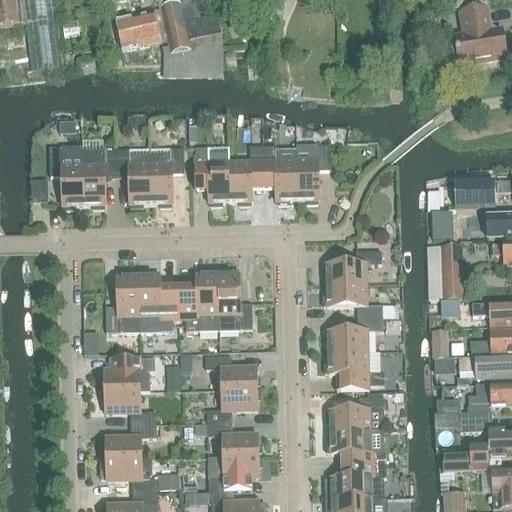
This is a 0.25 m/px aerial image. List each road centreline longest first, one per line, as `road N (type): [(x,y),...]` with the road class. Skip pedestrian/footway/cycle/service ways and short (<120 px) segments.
road 1 (residential): [(294,511),(289,256),(280,242)]
road 2 (residential): [(71,511),(64,245)]
road 3 (residential): [(64,245),(280,242)]
